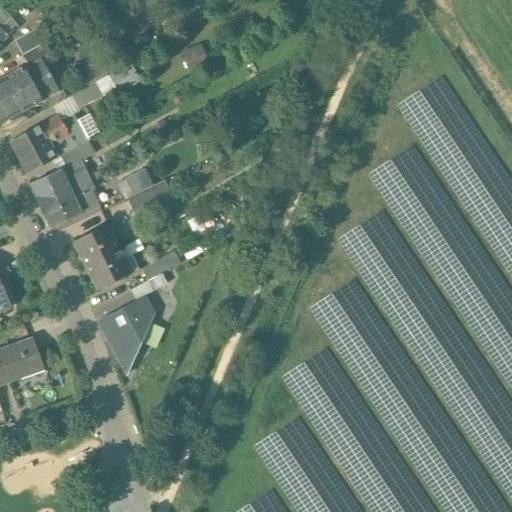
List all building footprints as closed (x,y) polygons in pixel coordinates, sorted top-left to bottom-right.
[(42,26),(14,42),(22,56),(42,45),(50,40),(42,26)] [(42,45),(22,56),(26,64),(41,56),(42,57),(47,54),(42,45)] [(200,46),(181,53),(188,72),(208,65),(200,46)] [(26,64),(0,78),(0,122),(0,124),(60,90),(55,81),(63,77),(57,66),(49,70),(42,57),(41,56),(26,64)] [(100,58),(71,74),(81,90),(94,83),(109,75),(100,58)] [(141,82),(130,64),(109,76),(118,91),(120,94),(141,82)] [(109,75),(94,83),(102,97),(103,99),(118,91),(109,76),(109,75)] [(81,90),(71,95),(78,108),(79,110),(102,97),(94,83),(81,90)] [(71,95),(52,106),(58,116),(63,125),(75,118),(71,111),(78,108),(71,95)] [(99,132),(89,114),(77,121),(86,139),(89,138),(99,132)] [(75,118),(63,125),(58,116),(9,142),(26,175),(60,157),(88,141),(90,140),(89,138),(87,139),(86,139),(77,121),(75,118)] [(88,141),(60,157),(65,168),(78,162),(79,162),(95,154),(88,141)] [(65,168),(60,170),(67,184),(85,176),(79,162),(78,162),(65,168)] [(145,169),(126,178),(134,195),(148,188),(153,186),(145,169)] [(60,170),(30,184),(36,197),(35,198),(39,206),(70,191),(67,184),(60,170)] [(176,206),(164,180),(153,186),(148,188),(160,214),(176,206)] [(160,214),(148,188),(134,195),(126,198),(138,224),(160,214)] [(92,190),(73,198),(80,213),(98,204),(92,190)] [(70,191),(39,206),(42,214),(44,213),(50,226),(80,213),(73,198),(70,191)] [(106,226),(73,241),(85,266),(118,250),(106,226)] [(118,250),(85,266),(97,290),(130,274),(118,250)] [(173,251),(141,268),(148,281),(169,270),(180,264),(173,251)] [(169,270),(148,281),(153,291),(174,280),(169,270)] [(0,273),(0,310),(9,307),(0,284),(0,274),(1,275),(0,273)] [(143,297),(101,320),(112,340),(109,342),(127,375),(127,374),(153,316),(143,297)] [(33,339),(0,349),(0,386),(44,371),(33,339)]
